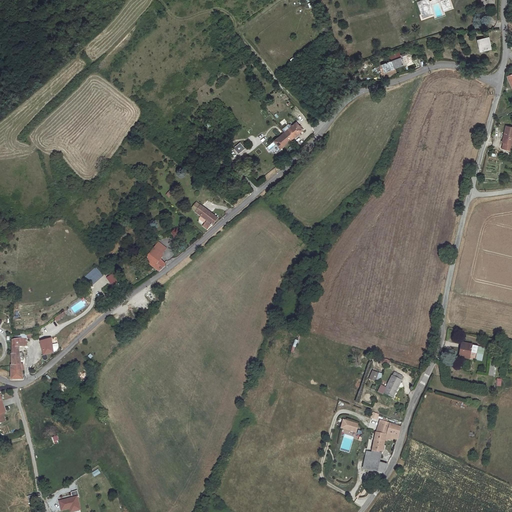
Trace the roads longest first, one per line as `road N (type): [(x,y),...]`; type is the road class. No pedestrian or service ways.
road 1 (unclassified): [(499,83),(437,65),(353,96),(271,179),(39,373),(13,384)]
road 2 (unclassified): [(363,511),(395,461),(435,355),(469,193)]
road 3 (track): [(325,126),(237,32),(280,0)]
